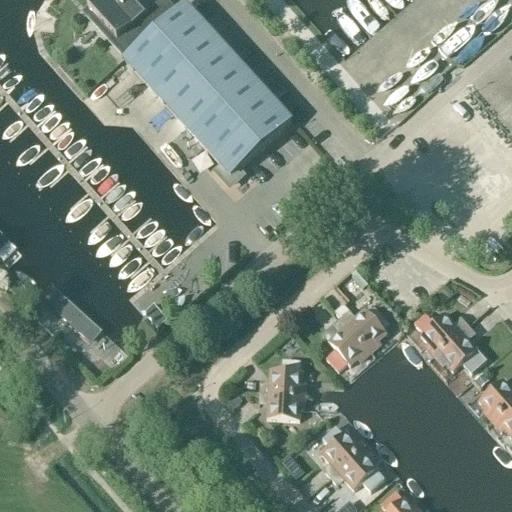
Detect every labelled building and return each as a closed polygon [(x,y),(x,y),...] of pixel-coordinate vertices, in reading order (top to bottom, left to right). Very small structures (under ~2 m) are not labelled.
[(132,51),(158,27),(132,0),(99,0),(87,11),(117,44),(122,39),(132,51)] [(219,168),(215,172),(230,188),(243,176),(240,173),(291,125),(290,124),(289,125),(185,10),(125,64),(219,168)] [(402,115),(423,92),(403,74),(391,86),(387,82),(378,92),(402,115)] [(458,107),(451,114),(465,127),(472,121),(458,107)] [(481,108),(474,114),(490,132),(497,126),(481,108)] [(36,274),(0,240),(0,262),(18,280),(24,286),(36,274)] [(123,357),(107,340),(36,274),(24,286),(85,349),(103,366),(123,357)] [(340,323),(369,356),(379,348),(377,345),(386,338),(364,313),(351,325),(345,318),(340,323)] [(434,360),(468,330),(462,324),(456,330),(444,317),(420,339),(427,347),(425,350),(434,360)] [(359,365),(369,356),(340,323),(334,328),(340,335),(327,346),(348,371),(357,363),(359,365)] [(473,336),(468,330),(434,360),(443,370),(445,368),(453,376),(477,355),(466,342),(473,336)] [(259,398),(303,401),(304,388),(301,387),(302,376),(269,374),(268,391),(259,390),(259,398)] [(482,378),(476,383),(481,390),(488,385),(482,378)] [(492,426),(511,408),(511,394),(503,384),(478,405),(486,414),(483,416),(492,426)] [(243,393),(255,394),(255,386),(244,386),(243,393)] [(303,414),(303,401),(259,398),(258,406),(267,406),(266,424),(299,426),(299,414),(303,414)] [(511,408),(492,426),(501,436),(503,434),(511,443),(511,441),(511,408)] [(330,483),(363,453),(355,443),(352,445),(345,436),(320,458),(332,471),(325,477),(330,483)] [(372,463),(363,453),(330,483),(335,488),(342,482),(353,495),(378,474),(370,465),(372,463)] [(298,469),(292,462),(285,468),(291,475),(298,469)] [(415,511),(413,509),(410,511),(403,502),(391,511),(415,511)]
